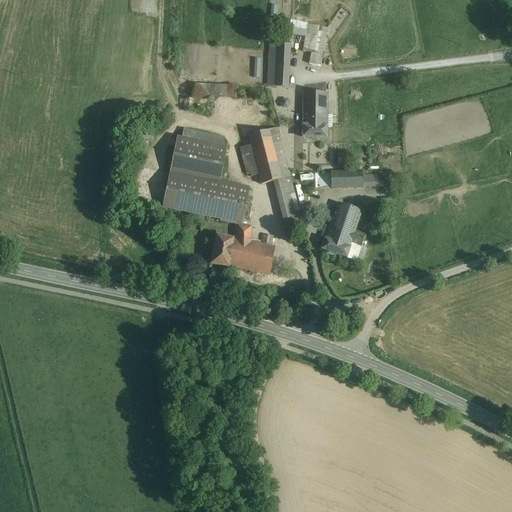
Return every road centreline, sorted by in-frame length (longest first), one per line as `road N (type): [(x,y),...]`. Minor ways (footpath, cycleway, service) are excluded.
road 1 (tertiary): [(357,358),(183,305),(0,266)]
road 2 (residential): [(511,250),(394,295),(373,314),(357,358)]
road 3 (track): [(225,511),(244,455),(257,447),(255,407),(286,335)]
road 4 (tertiary): [(511,432),(357,358)]
